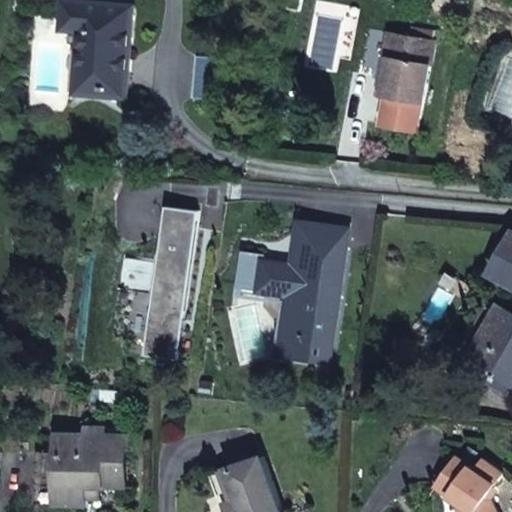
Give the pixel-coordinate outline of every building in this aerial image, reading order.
[(136,6),(74,0),(67,0),(65,28),(83,30),(77,92),(127,97),(136,6)] [(389,77),(397,34),(392,33),(384,77),(389,77)] [(424,101),(435,41),(397,34),(389,77),(384,77),(381,93),(389,95),(424,101)] [(424,101),(389,95),(384,123),(418,130),(424,101)] [(169,205),(146,353),(178,358),(201,209),(169,205)] [(245,251),(240,287),(299,296),(297,311),(288,310),(281,355),(285,356),(331,362),(338,317),(329,316),(332,300),(334,301),(337,279),(335,279),(341,242),(301,236),(297,265),(266,261),(268,254),(245,251)] [(511,311),(506,308),(476,360),(511,380),(511,238),(493,271),(511,282),(511,311)] [(329,316),(338,317),(349,243),(341,242),(335,279),(337,279),(334,301),(332,300),(329,316)] [(299,296),(240,287),(239,296),(283,303),(274,361),(284,363),(285,356),(281,355),(288,310),(297,311),(299,296)] [(47,451),(46,504),(85,505),(86,498),(103,498),(103,486),(126,486),(127,434),(62,432),(61,451),(47,451)] [(284,511),(265,455),(222,470),(232,498),(236,511),(284,511)] [(438,484),(476,511),(475,511),(500,511),(492,492),(506,472),(485,458),(478,468),(459,455),(438,484)] [(236,511),(232,498),(224,501),(227,511),(236,511)]
